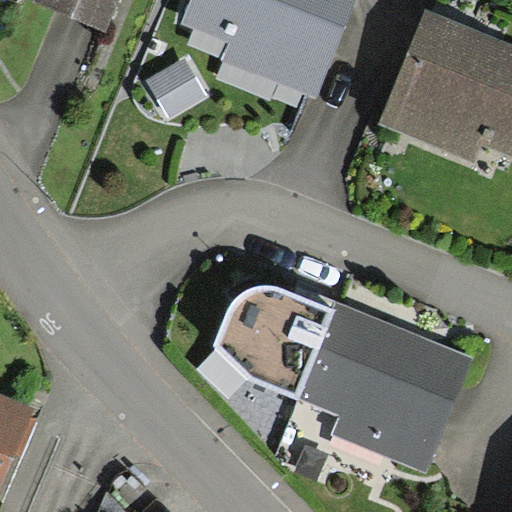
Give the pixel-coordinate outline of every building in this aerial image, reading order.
[(116,0),(39,0),(109,24),(116,0)] [(349,0),(193,0),(184,22),(234,43),(225,62),(307,98),(349,0)] [(511,55),(431,23),(389,127),(471,160),(479,139),(511,152),(511,55)] [(425,474),(472,360),(335,303),(333,310),(290,292),(281,285),(273,285),(264,287),(254,289),(244,293),(236,299),(226,308),(212,343),(246,379),(340,417),(332,435),(425,474)] [(0,403),(0,465),(23,414),(0,403)]
